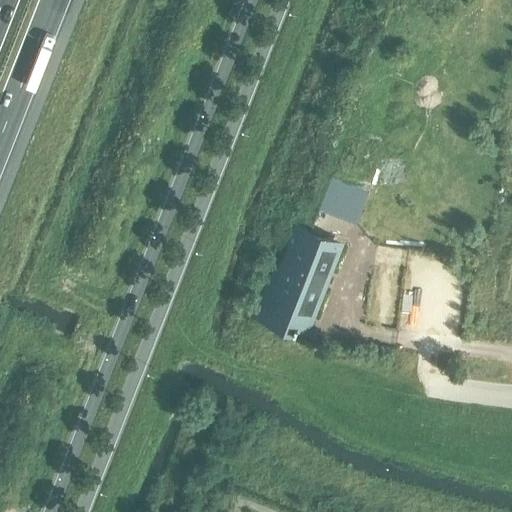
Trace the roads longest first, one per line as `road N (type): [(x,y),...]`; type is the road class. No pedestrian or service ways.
road 1 (secondary): [(254,0),(50,511)]
road 2 (secondary): [(83,511),(285,0)]
road 3 (unclassified): [(511,398),(437,388),(426,345),(331,326)]
road 4 (motorway): [(0,152),(60,0)]
